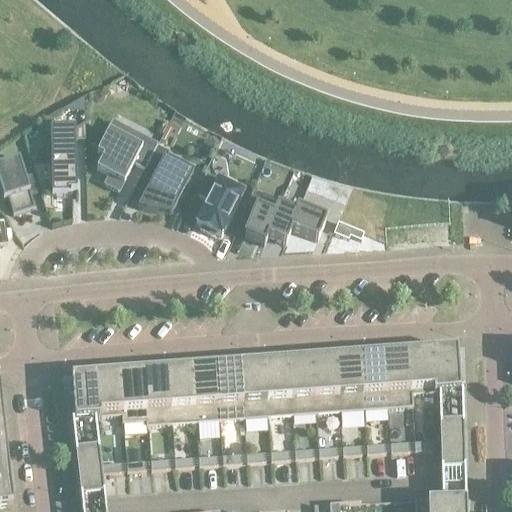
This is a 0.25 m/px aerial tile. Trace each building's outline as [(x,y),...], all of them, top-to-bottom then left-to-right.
[(119,195),(134,167),(144,172),(156,149),(157,148),(144,141),(140,150),(127,143),(131,135),(112,125),(96,156),(103,159),(96,173),(108,179),(104,188),(119,195)] [(84,126),(75,132),(74,131),(50,131),(50,147),(42,152),(50,166),(51,198),(67,198),(67,194),(76,194),(75,144),(85,144),(84,126)] [(137,211),(171,218),(193,175),(165,161),(168,155),(156,149),(144,172),(143,174),(153,180),(137,211)] [(24,180),(19,162),(0,167),(0,194),(3,203),(7,201),(13,219),(34,212),(29,194),(35,192),(31,178),(24,180)] [(215,237),(219,239),(221,240),(222,238),(242,197),(219,185),(220,183),(208,177),(197,199),(207,204),(197,225),(196,225),(195,227),(197,228),(201,230),(199,233),(214,240),(215,237)] [(267,240),(285,248),(291,234),(290,234),(296,219),(295,219),(277,212),(273,220),(274,221),(266,240),(267,240)] [(244,241),(264,249),(267,240),(266,240),(274,221),(273,220),(255,213),(244,241)] [(291,234),(317,245),(325,225),(297,214),(295,219),(296,219),(290,234),(291,234)] [(338,225),(333,237),(340,240),(345,228),(338,225)] [(340,240),(348,242),(349,239),(352,231),(345,228),(340,240)] [(349,239),(360,243),(363,236),(352,231),(349,239)] [(459,394),(456,353),(439,354),(439,356),(434,356),(433,354),(431,355),(434,398),(460,396),(460,399),(462,399),(462,394),(459,394)] [(434,398),(431,355),(429,355),(429,357),(423,357),(423,355),(407,356),(410,399),(412,399),(434,398)] [(410,399),(407,356),(405,356),(405,358),(399,359),(399,357),(383,358),(387,413),(413,412),(412,399),(410,399)] [(387,413),(383,358),(381,358),(381,360),(375,361),(375,359),(359,360),(363,415),(387,413)] [(349,361),(349,359),(338,360),(338,361),(335,361),(339,417),(363,415),(359,360),(357,360),(357,362),(351,362),(351,360),(349,361)] [(325,362),(325,361),(314,361),(314,363),(311,363),(315,419),(339,417),(335,361),(333,362),(333,364),(327,364),(327,362),(325,362)] [(301,364),(301,362),(290,363),(290,365),(287,365),(291,420),(315,419),(311,363),(309,363),(309,365),(303,366),(303,364),(301,364)] [(277,366),(277,364),(266,365),(266,366),(263,367),(267,422),(291,420),(287,365),(285,365),(285,367),(279,368),(279,366),(277,366)] [(253,367),(252,366),(242,367),(242,368),(239,368),(243,424),(267,422),(263,367),(261,367),(261,369),(255,369),(255,367),(253,367)] [(229,369),(228,368),(218,368),(218,370),(215,370),(219,426),(243,424),(239,368),(237,369),(237,371),(231,371),(231,369),(229,369)] [(205,371),(205,369),(194,370),(194,372),(191,372),(195,427),(219,426),(215,370),(213,370),(213,372),(207,373),(207,371),(205,371)] [(181,373),(181,371),(170,372),(170,373),(167,374),(171,429),(195,427),(191,372),(189,372),(189,374),(183,375),(183,372),(181,373)] [(171,429),(167,374),(165,374),(165,376),(159,376),(159,374),(143,375),(147,426),(146,426),(146,431),(171,429)] [(147,426),(143,375),(141,376),(141,378),(135,378),(135,376),(120,377),(123,420),(121,420),(122,428),(146,426),(147,426)] [(123,420),(120,377),(117,377),(117,379),(111,380),(111,378),(96,379),(99,422),(121,420),(123,420)] [(99,422),(96,379),(93,379),(93,381),(87,381),(87,379),(70,381),(73,422),(71,422),(72,427),(73,427),(73,424),(99,422)] [(0,508),(12,507),(0,400),(0,508)] [(461,425),(438,426),(440,475),(442,475),(442,473),(462,473),(462,474),(464,474),(463,422),(461,422),(461,425)] [(433,453),(433,445),(414,446),(414,455),(414,456),(434,455),(434,453),(433,453)] [(409,455),(409,447),(390,448),(391,456),(390,456),(390,458),(410,456),(410,455),(409,455)] [(385,457),(385,449),(366,450),(367,458),(366,458),(366,459),(386,458),(386,457),(385,457)] [(76,453),(76,450),(74,450),(80,502),(82,502),(82,500),(102,498),(102,499),(104,499),(102,479),(101,469),(99,451),(76,453)] [(361,459),(361,450),(342,452),(343,460),(342,460),(343,461),(362,460),(362,459),(361,459)] [(338,460),(337,452),(318,453),(319,462),(319,463),(338,462),(338,460)] [(314,462),(313,454),(294,455),(295,463),(295,465),(314,463),(314,462)] [(290,464),(289,455),(270,457),(271,465),(271,466),(290,465),(290,464)] [(265,466),(265,457),(246,459),(247,467),(246,467),(246,468),(266,467),(266,466),(265,466)] [(241,467),(241,459),(222,460),(223,469),(222,469),(222,470),(242,468),(242,467),(241,467)] [(218,469),(217,461),(198,462),(199,470),(198,470),(199,472),(218,470),(218,469)] [(194,471),(193,462),(174,464),(175,472),(175,473),(194,472),(194,471)] [(170,472),(169,464),(150,465),(151,474),(151,475),(170,474),(170,472)] [(146,474),(145,466),(126,467),(127,476),(127,477),(146,475),(146,474)] [(121,476),(120,468),(101,469),(102,479),(121,477),(121,476)] [(322,480),(343,481),(344,469),(322,468),(322,480)] [(200,476),(200,484),(221,483),(221,474),(200,476)] [(465,511),(465,490),(463,490),(463,504),(443,505),(443,503),(441,503),(441,505),(414,506),(414,511),(465,511)]
